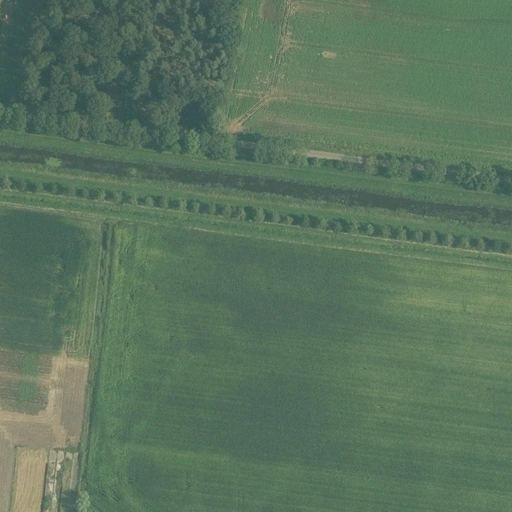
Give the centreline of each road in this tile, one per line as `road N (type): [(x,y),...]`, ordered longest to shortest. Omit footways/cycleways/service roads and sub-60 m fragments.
road 1 (unclassified): [(511,180),(0,112)]
road 2 (track): [(0,175),(511,240)]
